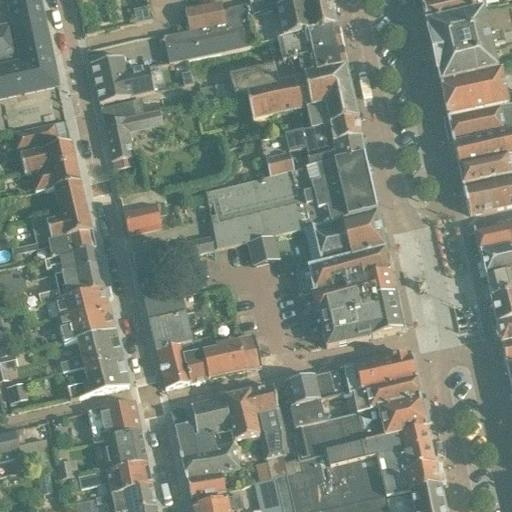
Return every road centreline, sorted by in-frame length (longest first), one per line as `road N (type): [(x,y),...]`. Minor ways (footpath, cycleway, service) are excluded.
road 1 (residential): [(58,0),(147,395)]
road 2 (residential): [(150,407),(449,342)]
road 3 (unclassified): [(425,225),(402,209),(357,0)]
road 4 (unclassified): [(465,511),(436,374),(449,342)]
road 5 (residential): [(0,428),(147,395)]
